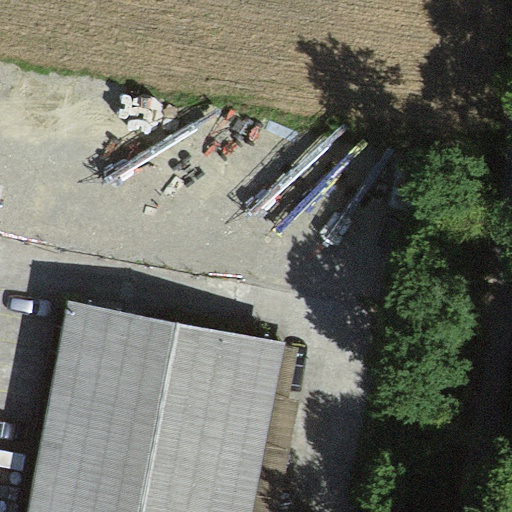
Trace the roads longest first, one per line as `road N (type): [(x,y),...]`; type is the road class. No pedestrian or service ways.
road 1 (residential): [(0,262),(353,329),(337,511)]
road 2 (track): [(511,129),(457,511)]
